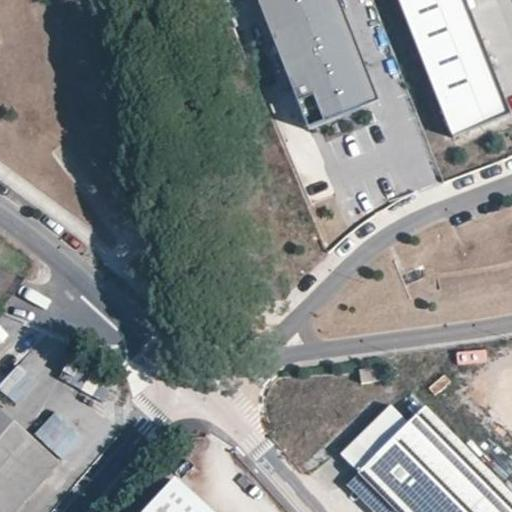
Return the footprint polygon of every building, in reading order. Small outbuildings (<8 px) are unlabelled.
[(377,101),(336,0),(254,0),(305,129),(377,101)] [(510,114),(465,0),(397,0),(451,137),(510,114)] [(0,379),(18,359),(7,351),(0,358),(0,379)] [(66,364),(59,378),(87,392),(94,379),(66,364)] [(420,408),(411,399),(404,406),(413,415),(420,408)] [(511,511),(511,495),(480,464),(423,405),(420,408),(413,415),(357,471),(393,507),(397,511),(511,511)] [(0,511),(15,511),(58,463),(0,411),(0,511)] [(388,511),(393,507),(357,471),(347,481),(377,511),(388,511)] [(211,511),(177,481),(148,511),(211,511)]
